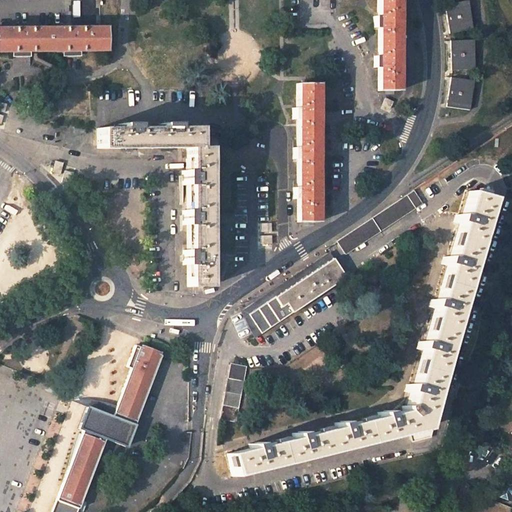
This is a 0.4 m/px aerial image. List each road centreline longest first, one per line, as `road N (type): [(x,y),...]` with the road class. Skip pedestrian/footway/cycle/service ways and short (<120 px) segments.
road 1 (unclassified): [(202,314),(392,186),(420,137),(434,77),(425,0)]
road 2 (unclassified): [(0,146),(53,189),(96,266)]
road 3 (unknown): [(511,461),(396,511)]
